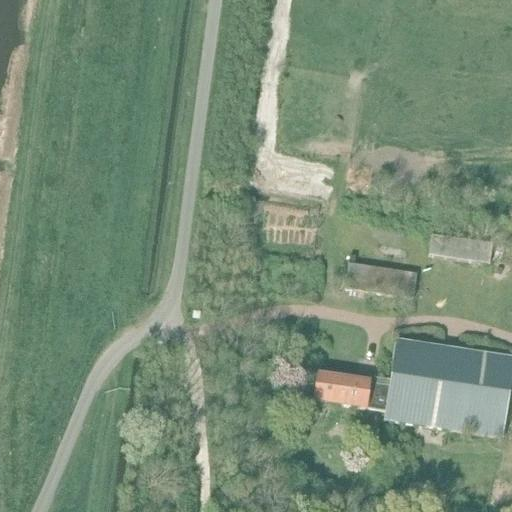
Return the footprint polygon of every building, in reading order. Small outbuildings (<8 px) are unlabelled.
[(431,239),(428,260),(489,268),(492,248),(431,239)] [(347,267),(343,293),(412,303),(416,278),(347,267)] [(388,392),(386,405),(443,413),(440,435),(502,444),(511,376),(511,362),(395,345),(388,392)] [(386,405),(388,392),(318,381),(314,407),(384,418),(386,405)] [(443,413),(386,405),(383,426),(440,435),(443,413)]
